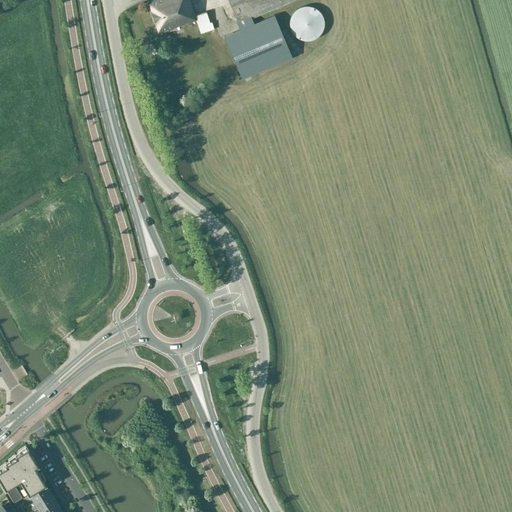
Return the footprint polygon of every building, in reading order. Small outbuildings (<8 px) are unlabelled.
[(196,20),(195,16),(188,0),(154,0),(148,2),(157,33),(196,20)] [(227,0),(240,29),(224,36),(242,79),(292,58),(274,15),(254,23),(252,19),(295,0),(227,0)] [(291,40),(312,41),(312,28),(305,28),(305,26),(298,26),(298,22),(291,22),(291,40)] [(0,469),(0,480),(13,503),(22,497),(14,484),(20,480),(28,494),(29,494),(45,484),(35,467),(38,465),(27,448),(15,455),(16,457),(5,464),(6,466),(0,469)] [(29,494),(34,501),(50,492),(45,484),(29,494)] [(48,504),(55,500),(50,492),(34,501),(36,504),(39,510),(48,504)] [(1,504),(0,504),(0,511),(8,511),(13,508),(9,500),(2,506),(1,504)] [(53,511),(60,508),(57,504),(55,500),(48,504),(39,510),(40,511),(53,511)]
